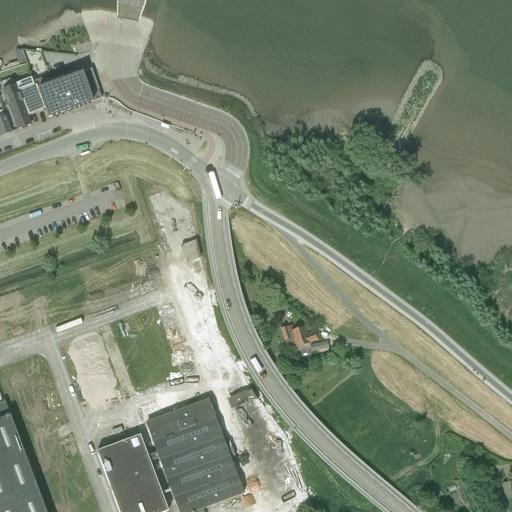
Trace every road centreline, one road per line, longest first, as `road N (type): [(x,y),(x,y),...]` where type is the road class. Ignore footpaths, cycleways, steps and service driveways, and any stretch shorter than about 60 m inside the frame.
road 1 (primary): [(401,511),(299,418),(253,354),(220,256),(214,204),(221,183)]
road 2 (unclassified): [(511,437),(375,330),(285,225)]
road 3 (tertiary): [(511,398),(285,225)]
road 4 (primary): [(221,183),(234,165),(231,132),(130,90),(112,33)]
road 5 (secondary): [(96,133),(157,141),(221,183)]
